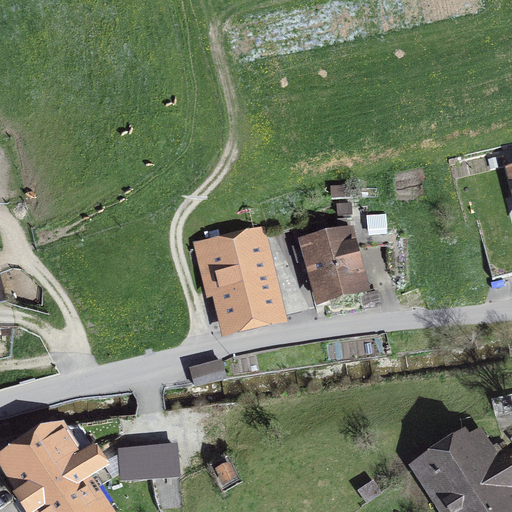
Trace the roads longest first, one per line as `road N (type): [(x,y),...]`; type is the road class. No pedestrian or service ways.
road 1 (unclassified): [(511,308),(292,335),(0,404)]
road 2 (track): [(200,0),(236,141),(178,223),(204,353)]
